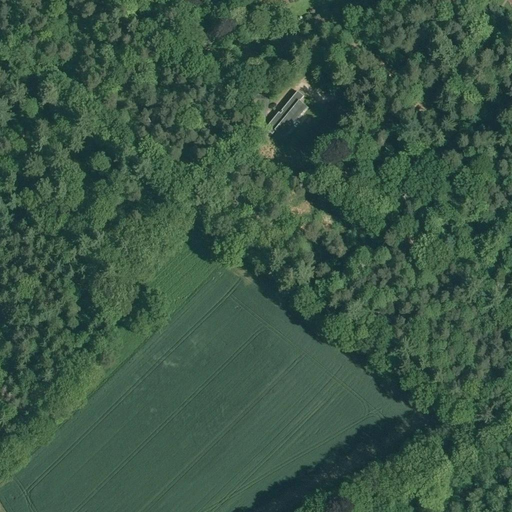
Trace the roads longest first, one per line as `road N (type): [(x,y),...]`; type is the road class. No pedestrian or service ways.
road 1 (track): [(0,67),(497,431)]
road 2 (track): [(511,421),(372,511)]
